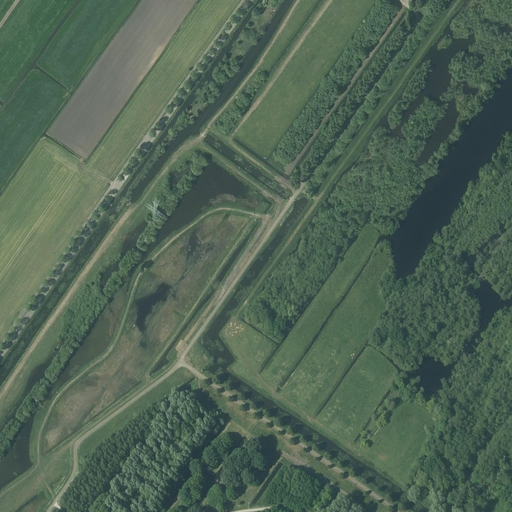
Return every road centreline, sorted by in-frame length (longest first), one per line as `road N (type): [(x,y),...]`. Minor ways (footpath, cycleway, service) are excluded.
road 1 (unknown): [(366,511),(200,398),(198,380),(170,365),(73,436),(67,473),(41,511)]
road 2 (tertiary): [(0,355),(250,0)]
road 3 (track): [(0,395),(129,215),(186,150),(196,147),(285,209)]
road 4 (track): [(39,465),(45,417),(107,353),(155,256),(223,208),(280,216)]
road 5 (track): [(298,190),(317,202),(459,0)]
road 6 (track): [(297,192),(227,142),(327,0)]
road 7 (track): [(148,389),(147,372),(258,215)]
road 8 (track): [(317,202),(235,319)]
